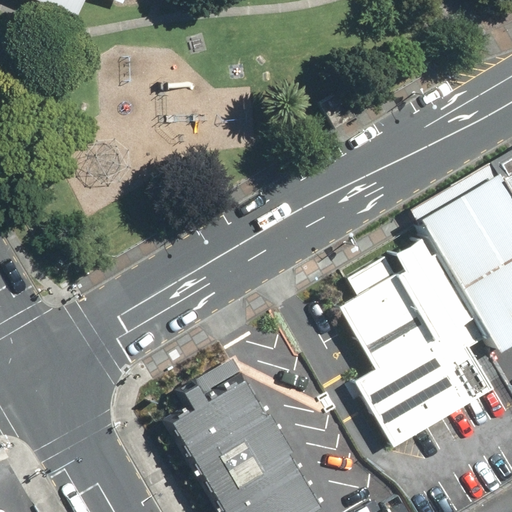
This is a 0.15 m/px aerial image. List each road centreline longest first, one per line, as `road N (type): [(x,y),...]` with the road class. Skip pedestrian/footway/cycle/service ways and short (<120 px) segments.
road 1 (secondary): [(511,88),(36,376)]
road 2 (secondary): [(36,376),(115,511)]
